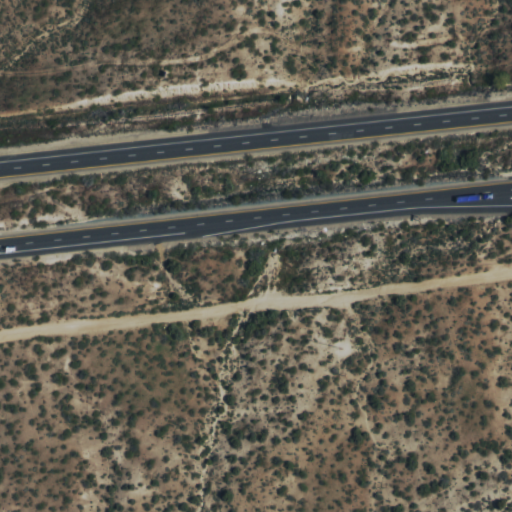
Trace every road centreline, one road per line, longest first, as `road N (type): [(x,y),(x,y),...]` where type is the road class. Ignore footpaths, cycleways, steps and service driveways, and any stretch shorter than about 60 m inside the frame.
road 1 (residential): [(511,276),(0,338)]
road 2 (motorway): [(511,111),(0,167)]
road 3 (motorway): [(0,250),(511,195)]
